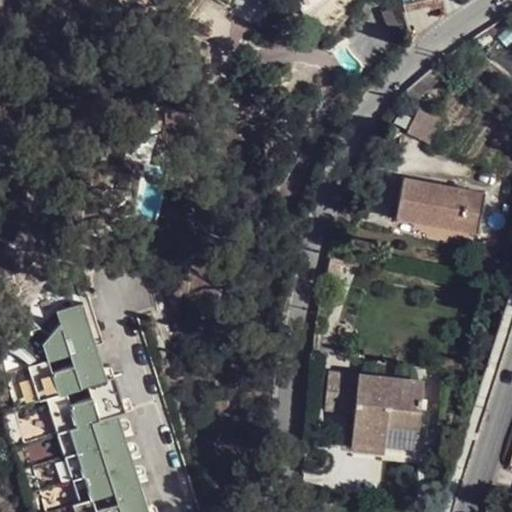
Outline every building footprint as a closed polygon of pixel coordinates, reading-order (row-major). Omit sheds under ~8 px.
[(314,0),(295,0),(306,15),(319,6),(314,0)] [(416,0),(403,3),(405,12),(430,7),(432,10),(444,6),(441,0),(416,0)] [(368,49),(390,26),(373,11),(352,35),(368,49)] [(426,142),(439,119),(418,107),(405,130),(426,142)] [(484,193),(402,176),(395,215),(477,231),(484,193)] [(484,239),(476,283),(491,285),(502,242),(484,239)] [(25,317),(6,338),(23,367),(44,359),(66,352),(84,347),(80,333),(98,327),(88,296),(52,309),(56,321),(44,334),(25,317)] [(98,327),(80,333),(84,347),(95,342),(102,340),(98,327)] [(44,359),(23,367),(34,401),(42,399),(64,392),(87,384),(84,373),(104,366),(95,342),(84,347),(66,352),(71,366),(49,374),(44,359)] [(104,366),(84,373),(87,384),(107,378),(104,366)] [(421,381),(357,374),(350,446),(366,448),(382,450),(385,424),(417,427),(419,408),(421,381)] [(64,392),(42,399),(53,432),(107,416),(103,404),(121,398),(115,376),(107,378),(87,384),(92,398),(68,406),(64,392)] [(103,404),(107,416),(120,412),(125,410),(121,398),(103,404)] [(107,416),(53,432),(61,456),(107,442),(104,431),(124,424),(120,412),(107,416)] [(124,424),(104,431),(107,442),(127,435),(124,424)] [(107,442),(61,456),(68,479),(116,466),(112,454),(130,447),(127,435),(107,442)] [(130,447),(112,454),(116,466),(134,459),(130,447)] [(116,466),(68,479),(78,501),(90,497),(112,489),(123,485),(120,477),(137,469),(134,459),(116,466)] [(137,469),(120,477),(123,485),(140,478),(137,469)] [(90,497),(78,501),(68,503),(70,511),(129,511),(130,511),(148,504),(140,478),(123,485),(112,489),(119,503),(95,511),(90,497)]
